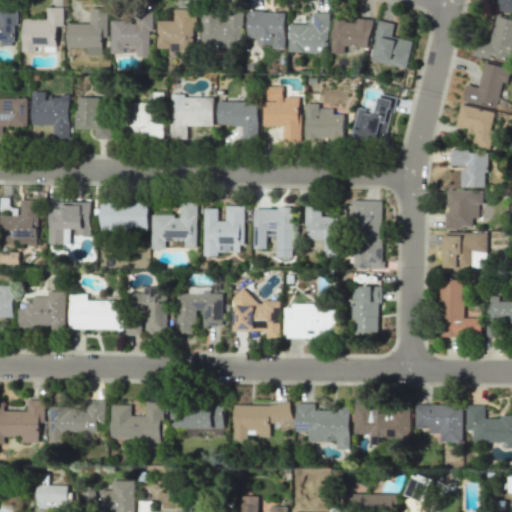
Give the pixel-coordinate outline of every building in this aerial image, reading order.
[(511,0),(498,0),(497,10),(511,12),(511,0)] [(0,40),(2,40),(2,43),(16,43),(15,6),(0,6),(0,40)] [(57,25),(63,25),(64,7),(48,7),(48,18),(24,18),(23,50),(36,51),(37,46),(57,46),(57,25)] [(67,47),(88,48),(88,56),(105,56),(106,8),(90,8),(90,24),(67,23),(67,47)] [(110,20),(110,53),(123,53),(123,47),(136,47),(136,57),(151,57),(151,8),(134,8),(134,20),(110,20)] [(157,21),(157,52),(194,52),(194,9),(173,9),(173,20),(157,21)] [(256,46),(284,46),(285,12),(247,11),(247,37),(256,37),(256,46)] [(201,12),(200,44),(241,46),(242,13),(201,12)] [(289,24),(288,51),(327,52),(328,13),(313,12),(313,24),(289,24)] [(511,18),(496,16),(491,43),(476,40),(473,56),(491,59),(491,55),(511,59),(511,18)] [(333,20),(330,52),(344,53),(344,46),(369,48),(372,19),(355,18),(355,21),(333,20)] [(392,37),(394,23),(377,20),(370,61),(407,68),(412,40),(392,37)] [(466,84),(463,99),(497,107),(502,81),(507,82),(510,68),(484,63),(479,87),(466,84)] [(264,125),(283,126),(282,141),(299,142),(300,97),(282,96),(283,86),(265,86),(264,125)] [(32,125),(52,124),(53,138),(69,138),(69,96),(46,96),(46,91),(31,91),(32,125)] [(395,97),(379,94),(376,110),(359,108),(354,135),(387,141),(395,97)] [(170,139),(187,139),(187,125),(213,126),(213,96),(171,95),(170,139)] [(27,98),(0,97),(0,137),(2,138),(2,125),(27,126),(27,98)] [(99,97),(76,97),(76,129),(95,129),(95,138),(113,138),(113,111),(99,111),(99,97)] [(217,124),(242,125),(241,139),(257,139),(258,102),(218,101),(217,124)] [(163,138),(163,103),(128,102),(128,137),(163,138)] [(344,114),(332,114),(333,108),(319,108),(319,104),(305,104),(305,141),(343,142),(344,114)] [(495,111),(460,104),(456,127),(475,131),(472,146),(488,149),(495,111)] [(451,148),(451,165),(466,165),(466,168),(461,168),(461,186),(486,186),(485,171),(489,171),(488,152),(470,152),(470,148),(451,148)] [(445,227),(473,228),(473,217),(481,217),(481,190),(448,190),(448,212),(445,212),(445,227)] [(37,200),(21,200),(21,214),(0,214),(0,236),(29,237),(37,237),(37,200)] [(382,201),(352,200),(351,225),(358,226),(357,267),(381,268),(382,201)] [(101,229),(148,230),(148,202),(101,201),(101,229)] [(152,213),(152,248),(166,248),(166,246),(193,247),(193,229),(196,229),(197,202),(181,201),(180,217),(175,217),(175,214),(152,213)] [(70,244),(70,235),(90,235),(91,208),(82,208),(82,204),(51,203),(50,243),(70,244)] [(204,207),(203,255),(218,255),(218,251),(240,252),(240,244),(245,244),(245,205),(226,205),(226,220),(218,220),(218,207),(204,207)] [(254,208),(254,248),(267,248),(267,229),(277,230),(277,256),(293,256),(294,207),(291,207),(291,206),(281,206),(281,207),(278,207),(278,208),(254,208)] [(337,216),(321,216),(321,208),(306,207),(305,239),(324,240),(323,256),(336,256),(337,216)] [(444,267),(486,268),(487,233),(444,232),(444,267)] [(463,318),(464,280),(441,279),(440,336),(480,337),(481,318),(463,318)] [(0,316),(13,317),(14,285),(0,284),(0,316)] [(380,286),(353,285),(352,336),(379,336),(380,286)] [(223,325),(223,293),(210,293),(210,286),(189,287),(189,293),(178,293),(178,333),(195,333),(195,310),(203,310),(203,325),(223,325)] [(165,333),(163,293),(158,293),(158,287),(143,287),(143,292),(133,292),(134,316),(144,315),(145,334),(165,333)] [(66,291),(48,291),(48,297),(32,296),(32,302),(18,302),(18,328),(65,329),(66,291)] [(70,293),(70,327),(120,328),(120,300),(88,299),(88,293),(70,293)] [(511,300),(499,301),(499,295),(488,295),(488,335),(507,335),(507,340),(511,340),(511,300)] [(279,338),(280,298),(233,296),(232,330),(266,331),(266,337),(279,338)] [(284,337),(335,338),(335,305),(284,304),(284,337)] [(38,442),(38,421),(44,421),(44,399),(27,400),(27,410),(4,411),(4,400),(0,400),(0,443),(4,444),(4,436),(21,435),(22,442),(38,442)] [(97,432),(97,423),(105,423),(105,400),(80,400),(80,406),(47,406),(47,445),(63,445),(63,432),(97,432)] [(111,404),(111,439),(162,439),(162,402),(146,402),(146,415),(132,415),(132,404),(111,404)] [(296,402),(296,431),(308,431),(308,441),(328,441),(328,439),(336,439),(337,448),(350,448),(350,406),(337,406),(337,410),(315,410),(315,402),(296,402)] [(234,403),(233,440),(250,440),(250,436),(270,437),(270,421),(291,422),(291,404),(234,403)] [(439,441),(462,442),(463,405),(416,404),(415,428),(429,428),(429,433),(439,433),(439,441)] [(224,406),(172,405),(172,427),(224,428),(224,406)] [(354,405),(353,433),(370,433),(370,444),(401,445),(401,437),(409,437),(410,406),(354,405)] [(467,405),(467,428),(474,428),(474,441),(507,441),(507,447),(511,447),(511,414),(500,414),(500,417),(485,417),(485,405),(467,405)] [(429,489),(433,480),(414,473),(405,494),(422,500),(426,488),(429,489)] [(134,511),(135,480),(112,480),(112,490),(101,490),(101,511),(134,511)] [(70,485),(37,484),(36,509),(70,509),(70,485)] [(396,493),(349,494),(349,511),(387,511),(397,511),(396,493)] [(258,511),(259,496),(241,495),(240,511),(258,511)] [(152,500),(139,500),(138,511),(171,511),(152,511),(152,500)]
